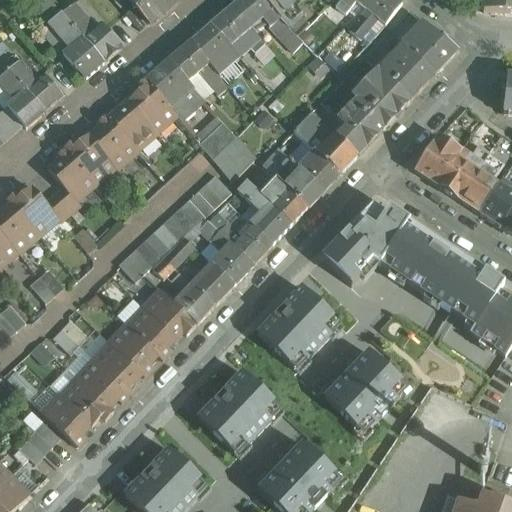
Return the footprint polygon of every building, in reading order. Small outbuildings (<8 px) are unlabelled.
[(62,17),(47,0),(35,0),(30,5),(49,28),(61,17),(62,17)] [(126,0),(134,8),(149,25),(149,26),(177,3),(174,0),(126,0)] [(272,12),(261,0),(242,0),(232,9),(250,31),(251,30),(262,21),(270,29),(279,20),(272,12)] [(261,0),(272,12),(279,20),(280,21),(293,11),(292,9),(301,2),(299,0),(261,0)] [(370,0),(341,0),(335,9),(344,16),(355,3),(363,10),(370,0)] [(401,7),(393,0),(370,0),(363,10),(365,12),(348,33),(357,40),(360,42),(377,21),(385,28),(401,7)] [(511,0),(484,0),(483,15),(511,18),(511,0)] [(94,32),(73,7),(62,17),(61,17),(102,66),(121,51),(100,27),(94,32)] [(149,25),(134,8),(125,16),(140,33),(149,25)] [(259,40),(251,30),(250,31),(232,9),(211,27),(229,48),(230,48),(237,56),(238,57),(242,54),(235,44),(241,39),(249,48),(259,40)] [(102,66),(61,17),(49,28),(70,52),(64,58),(84,82),(102,66)] [(280,21),(279,20),(270,29),(293,54),(303,44),(280,21)] [(458,53),(422,23),(401,46),(434,78),(458,53)] [(211,27),(189,45),(208,66),(209,66),(215,74),(237,56),(230,48),(229,48),(211,27)] [(357,40),(348,33),(343,40),(351,47),(357,40)] [(189,45),(168,63),(187,85),(199,74),(210,88),(214,85),(220,80),(215,74),(209,66),(208,66),(189,45)] [(275,58),(264,46),(256,54),(266,66),(275,58)] [(434,78),(401,46),(377,72),(381,75),(410,103),(434,78)] [(312,55),(303,64),(306,68),(315,59),(312,55)] [(37,84),(15,58),(4,67),(45,115),(62,100),(44,78),(37,84)] [(4,67),(0,62),(0,86),(14,103),(8,109),(24,128),(26,131),(45,115),(4,67)] [(187,85),(168,63),(146,81),(165,103),(187,85)] [(381,75),(353,105),(382,132),(410,103),(381,75)] [(511,78),(506,78),(502,116),(511,117),(511,78)] [(228,89),(220,80),(214,85),(222,94),(228,89)] [(174,118),(144,83),(135,91),(139,95),(128,104),(154,135),(174,118)] [(154,135),(128,104),(108,121),(135,153),(155,136),(154,135)] [(382,132),(353,105),(337,122),(349,133),(340,143),(357,159),(382,132)] [(8,109),(0,115),(0,148),(24,128),(8,109)] [(108,121),(105,118),(96,126),(100,130),(89,139),(114,169),(116,171),(136,154),(108,121)] [(340,143),(322,126),(319,129),(308,119),(294,134),(314,153),(339,178),(357,159),(340,143)] [(224,127),(201,148),(214,162),(235,141),(235,140),(224,127)] [(89,139),(88,138),(77,147),(74,143),(64,151),(94,186),(114,169),(89,139)] [(437,140),(425,159),(418,160),(414,167),(415,174),(437,188),(459,154),(437,140)] [(235,141),(214,162),(233,185),(254,163),(235,141)] [(94,186),(64,151),(55,159),(59,163),(48,173),(63,191),(74,203),(94,186)] [(467,159),(459,154),(437,188),(458,202),(488,158),(488,157),(481,152),(476,152),(467,165),(467,168),(463,166),(467,159)] [(339,178),(314,153),(298,170),(323,194),(339,178)] [(488,158),(458,202),(479,216),(498,188),(492,183),(503,168),(488,158)] [(298,170),(294,167),(291,171),(296,177),(284,189),(307,211),(323,194),(298,170)] [(231,196),(215,178),(206,187),(222,204),(231,196)] [(284,189),(276,181),(260,198),(291,228),(307,211),(284,189)] [(498,188),(479,216),(501,230),(511,212),(511,197),(506,194),(510,187),(502,182),(498,188)] [(260,198),(246,185),(238,194),(260,215),(250,227),(272,248),(291,228),(260,198)] [(222,204),(206,187),(197,195),(214,212),(222,204)] [(45,206),(31,190),(20,200),(17,195),(7,203),(11,208),(37,238),(57,222),(57,221),(45,206)] [(74,203),(63,191),(54,199),(70,217),(79,209),(74,203)] [(214,212),(197,195),(188,203),(205,220),(214,212)] [(501,287),(375,196),(324,267),(376,305),(390,286),(463,339),(479,318),(501,287)] [(70,217),(54,199),(45,206),(57,221),(57,222),(60,225),(70,217)] [(205,220),(188,203),(180,211),(196,229),(205,220)] [(11,208),(0,217),(0,216),(0,235),(16,254),(17,255),(37,238),(11,208)] [(196,229),(180,211),(171,219),(187,237),(196,229)] [(511,212),(501,230),(511,237),(511,212)] [(187,237),(171,219),(162,227),(178,245),(187,237)] [(272,248),(250,227),(239,238),(220,219),(211,229),(253,268),(272,248)] [(211,229),(206,224),(198,233),(222,255),(212,267),(234,288),(253,268),(211,229)] [(178,245),(162,227),(153,236),(170,253),(178,245)] [(0,235),(0,267),(16,254),(0,235)] [(170,253),(153,236),(144,244),(161,261),(170,253)] [(184,241),(163,262),(174,271),(194,250),(184,241)] [(161,261),(144,244),(136,252),(152,269),(161,261)] [(152,269),(136,252),(127,260),(143,278),(152,269)] [(143,278),(127,260),(118,268),(134,286),(143,278)] [(163,262),(152,273),(163,283),(174,271),(163,262)] [(212,267),(211,266),(190,287),(214,310),(234,288),(212,267)] [(63,291),(48,273),(39,281),(54,299),(63,291)] [(54,299),(39,281),(30,289),(45,307),(54,299)] [(214,310),(190,287),(173,305),(196,328),(214,310)] [(511,347),(511,295),(501,287),(479,318),(484,321),(499,332),(490,343),(506,355),(511,347)] [(301,291),(257,337),(296,374),(340,328),(301,291)] [(173,305),(160,293),(142,312),(144,313),(175,342),(181,335),(185,339),(196,328),(173,305)] [(25,327),(9,309),(0,317),(16,335),(25,327)] [(175,342),(144,313),(127,331),(157,359),(162,364),(170,355),(166,351),(175,342)] [(16,335),(0,317),(0,316),(0,334),(7,343),(16,335)] [(86,341),(69,325),(60,334),(78,350),(86,341)] [(127,331),(126,330),(110,347),(111,348),(141,377),(144,380),(152,372),(148,368),(157,359),(127,331)] [(78,350),(60,334),(52,342),(70,359),(78,350)] [(141,377),(111,348),(94,366),(129,399),(136,391),(132,387),(141,377)] [(368,355),(324,400),(364,437),(407,392),(368,355)] [(50,374),(33,358),(25,367),(42,383),(50,374)] [(129,399),(94,366),(77,383),(108,412),(117,403),(121,407),(129,399)] [(243,373),(198,422),(232,453),(242,443),(248,448),(271,423),(265,418),(277,405),(243,373)] [(108,412),(77,383),(61,401),(90,429),(91,430),(100,421),(104,424),(112,416),(108,412)] [(61,401),(59,400),(42,418),(77,451),(85,442),(81,438),(90,429),(61,401)] [(59,442),(42,426),(34,434),(51,451),(59,442)] [(51,451),(34,434),(25,443),(43,460),(51,451)] [(43,460),(25,443),(17,452),(35,468),(43,460)] [(301,445),(259,492),(281,511),(305,511),(337,477),(301,445)] [(170,451),(123,497),(138,511),(184,511),(196,501),(190,495),(202,483),(170,451)] [(0,489),(8,481),(9,481),(0,471),(0,489)] [(8,481),(0,489),(0,511),(15,511),(27,500),(8,481)] [(459,504),(456,511),(511,511),(511,509),(483,499),(479,511),(459,504)]
